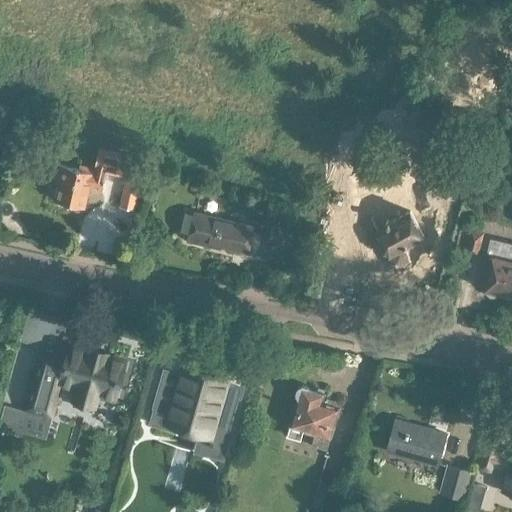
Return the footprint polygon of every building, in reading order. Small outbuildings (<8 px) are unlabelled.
[(495,58),(456,37),(452,45),(491,65),(495,58)] [(0,149),(2,150),(10,107),(0,103),(0,149)] [(492,117),(471,106),(457,130),(479,142),(492,117)] [(437,134),(428,111),(401,123),(409,146),(437,134)] [(455,158),(468,165),(476,145),(464,139),(455,158)] [(120,175),(125,154),(96,147),(90,173),(57,165),(53,183),(58,184),(54,201),(82,207),(85,190),(100,193),(104,171),(120,175)] [(140,182),(125,179),(119,206),(134,209),(140,182)] [(393,208),(391,207),(391,206),(390,204),(387,202),(385,201),(384,201),(381,200),(379,200),(377,201),(375,201),(373,203),(372,204),(370,208),(369,209),(369,211),(369,214),(363,213),(366,201),(364,201),(366,192),(351,189),(348,198),(346,197),(342,218),(361,222),(362,220),(369,222),(374,232),(375,233),(377,236),(376,240),(382,252),(386,253),(394,269),(431,249),(410,212),(399,218),(393,208)] [(248,251),(254,227),(194,212),(187,239),(220,246),(221,245),(248,251)] [(267,214),(260,242),(274,246),(281,217),(267,214)] [(470,229),(464,252),(478,254),(484,232),(470,229)] [(511,261),(504,260),(505,255),(491,252),(490,257),(485,255),(477,287),(485,289),(484,291),(485,293),(487,295),(489,297),(491,297),(493,297),(495,297),(497,296),(499,292),(511,294),(511,261)] [(66,357),(40,349),(23,409),(53,418),(61,387),(74,389),(70,400),(96,408),(100,397),(116,401),(128,358),(110,353),(110,351),(90,346),(89,349),(70,344),(66,357)] [(202,436),(215,374),(179,368),(163,428),(202,436)] [(332,432),(343,393),(285,374),(284,376),(272,413),(277,414),(272,429),(298,437),(302,422),(332,432)] [(386,450),(437,464),(446,433),(395,419),(386,450)] [(477,458),(474,468),(489,473),(492,466),(504,470),(507,471),(501,490),(511,493),(511,455),(497,451),(504,431),(489,426),(479,459),(477,458)] [(447,463),(439,492),(465,499),(473,470),(447,463)] [(336,485),(319,480),(311,505),(329,509),(336,485)] [(480,510),(486,486),(473,482),(466,507),(480,510)]
